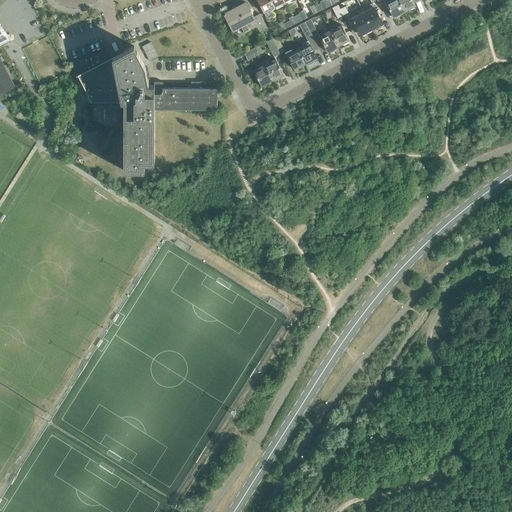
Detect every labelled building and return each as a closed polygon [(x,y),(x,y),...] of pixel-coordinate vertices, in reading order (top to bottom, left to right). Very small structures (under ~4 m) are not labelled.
[(274,6),(270,0),(257,0),(266,16),(272,13),(270,9),(274,6)] [(318,12),(324,9),(328,6),(325,0),(324,0),(323,0),(320,2),(321,3),(315,6),(318,12)] [(393,17),(403,12),(404,11),(398,0),(388,0),(385,2),(393,17)] [(398,0),(404,11),(415,5),(412,0),(398,0)] [(232,30),(240,26),(244,33),(256,26),(259,32),(267,28),(260,13),(253,17),(246,3),(238,7),(237,5),(231,8),(232,10),(223,14),(224,16),(224,15),(234,34),(234,33),(232,30)] [(383,23),(377,13),(372,3),(367,6),(369,9),(363,12),(371,29),(383,23)] [(315,6),(314,5),(310,7),(313,14),(318,12),(315,6)] [(341,11),(343,15),(348,13),(345,6),(340,9),(341,11)] [(303,20),(307,17),(303,10),(299,13),(299,14),(293,17),(296,23),(303,20)] [(371,29),(363,12),(358,15),(356,12),(350,15),(360,35),(371,29)] [(286,28),(292,25),(296,23),(293,17),(293,16),(288,18),(289,20),(283,24),(286,28)] [(305,22),(310,32),(312,36),(318,33),(312,23),(317,20),(315,17),(305,22)] [(0,94),(15,87),(0,58),(0,46),(10,41),(11,43),(11,42),(0,20),(0,94)] [(283,24),(282,21),(278,24),(281,31),(286,28),(283,24)] [(310,32),(305,22),(299,25),(305,35),(310,32)] [(341,25),(330,30),(338,45),(349,40),(341,25)] [(327,51),(337,46),(338,45),(330,30),(319,36),(327,51)] [(277,36),(272,39),(279,54),(284,61),(288,59),(290,63),(291,62),(294,69),(306,63),(298,49),(292,52),(291,50),(285,52),(285,50),(284,51),(277,36)] [(279,54),(272,39),(266,42),(274,57),(279,54)] [(298,49),(306,63),(317,57),(308,40),(302,43),(304,46),(298,49)] [(151,42),(142,46),(149,60),(158,56),(151,42)] [(117,54),(78,75),(92,102),(124,102),(124,170),(142,170),(142,163),(154,163),(154,109),(217,109),(217,88),(204,88),(204,83),(196,83),(196,88),(163,87),(163,81),(154,81),(154,84),(148,84),(145,67),(134,46),(117,54)] [(255,48),(244,53),(248,60),(259,54),(255,48)] [(276,59),(264,65),(272,80),(273,79),(274,80),(277,79),(276,78),(283,74),(276,59)] [(272,80),(264,65),(253,70),(261,86),(268,82),(269,83),(272,81),(271,80),(272,80)]
